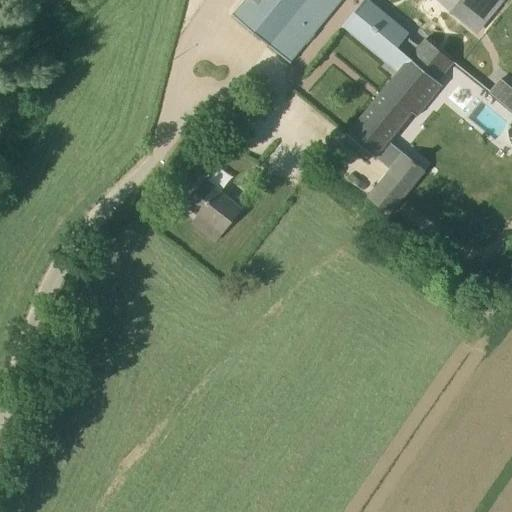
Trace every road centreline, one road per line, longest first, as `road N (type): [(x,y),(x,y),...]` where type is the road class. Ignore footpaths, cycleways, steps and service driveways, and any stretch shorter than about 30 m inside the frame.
road 1 (unclassified): [(0,426),(56,273),(159,152)]
road 2 (track): [(159,152),(212,0)]
